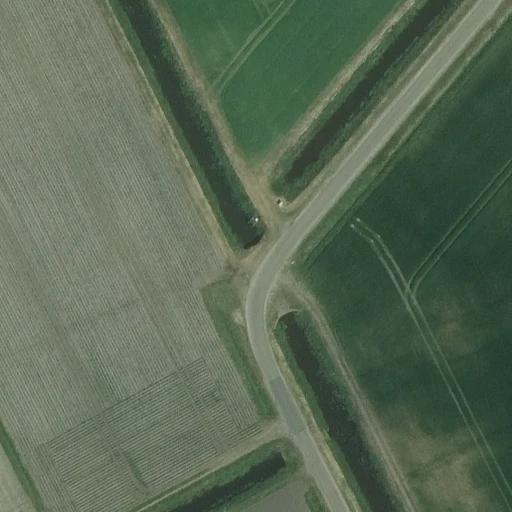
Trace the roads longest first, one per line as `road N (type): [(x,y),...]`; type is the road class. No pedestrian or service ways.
road 1 (unclassified): [(338,511),(258,346),(260,283),(501,0)]
road 2 (track): [(272,264),(309,305),(412,511)]
